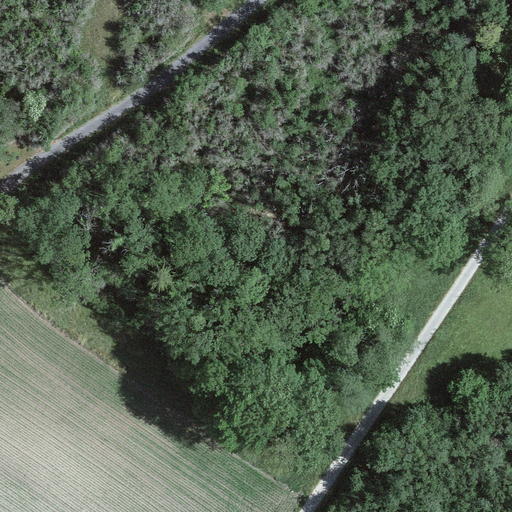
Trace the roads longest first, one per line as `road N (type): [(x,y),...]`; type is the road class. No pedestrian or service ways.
road 1 (track): [(511,217),(310,511)]
road 2 (track): [(260,0),(0,198)]
